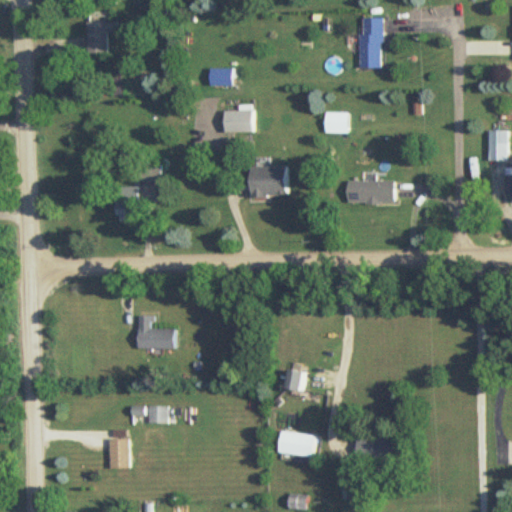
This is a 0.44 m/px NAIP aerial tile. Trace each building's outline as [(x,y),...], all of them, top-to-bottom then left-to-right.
[(385,19),(364,19),(364,70),(385,70),(385,19)] [(111,34),(122,34),(122,22),(91,22),(91,54),(111,54),(111,34)] [(237,70),(211,70),(211,87),(237,87),(237,70)] [(228,133),(257,133),(257,112),(228,112),(228,133)] [(491,132),(491,163),(511,163),(511,132),(491,132)] [(163,162),(146,162),(146,181),(163,181),(163,162)] [(254,198),(292,198),(292,168),(254,168),(254,198)] [(399,204),(399,182),(352,182),(352,204),(399,204)] [(140,350),(178,350),(178,329),(156,329),(156,316),(140,316),(140,350)] [(313,376),(296,369),(288,386),(306,394),(313,376)] [(169,425),(169,408),(149,408),(149,425),(169,425)] [(406,439),(358,439),(358,459),(406,459),(406,439)] [(113,469),(133,469),(133,440),(113,440),(113,469)] [(310,496),(292,496),(292,511),(310,511),(310,496)]
